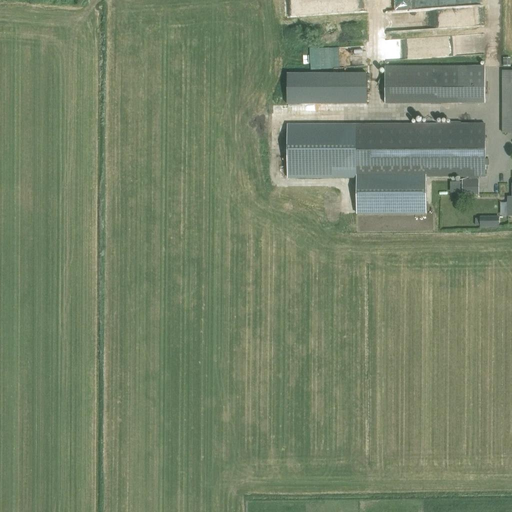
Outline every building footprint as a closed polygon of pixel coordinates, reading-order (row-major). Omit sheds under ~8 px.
[(449,31),(484,30),(483,0),(417,0),(418,9),(385,10),(386,36),(412,35),(422,35),(449,34),(449,31)] [(486,104),(485,66),(385,67),(385,104),(486,104)] [(511,132),(511,69),(500,70),(502,133),(511,132)] [(287,100),(287,104),(318,104),(318,73),(316,73),(287,73),(287,100)] [(357,73),(357,104),(367,104),(367,73),(357,73)] [(486,176),(486,125),(461,125),(461,122),(451,122),(451,125),(278,126),(278,177),(357,177),(357,212),(427,212),(426,177),(469,176),(469,179),(479,179),(479,176),(486,176)] [(479,196),(479,180),(463,180),(463,196),(479,196)] [(480,219),(476,219),(476,226),(480,225),(480,228),(500,227),(499,216),(480,217),(480,219)]
